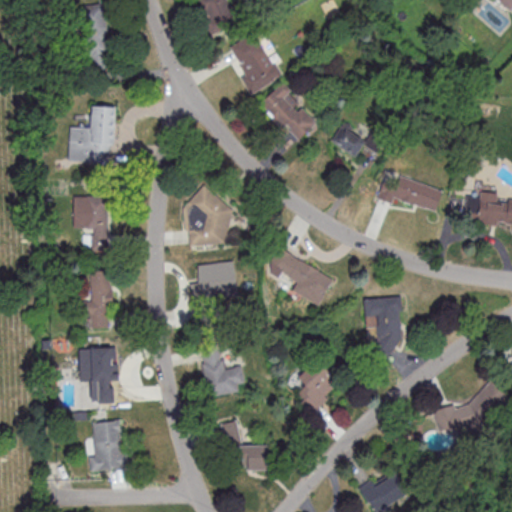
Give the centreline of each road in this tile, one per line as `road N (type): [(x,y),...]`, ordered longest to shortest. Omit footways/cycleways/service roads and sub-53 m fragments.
road 1 (residential): [(511,280),(397,259),(288,200),(202,112),(165,52),(146,0)]
road 2 (residential): [(196,495),(166,392),(153,303),(154,208),(171,103),(165,52)]
road 3 (residential): [(511,313),(389,401),(280,511),(202,509),(196,495)]
road 4 (residential): [(196,495),(59,497)]
